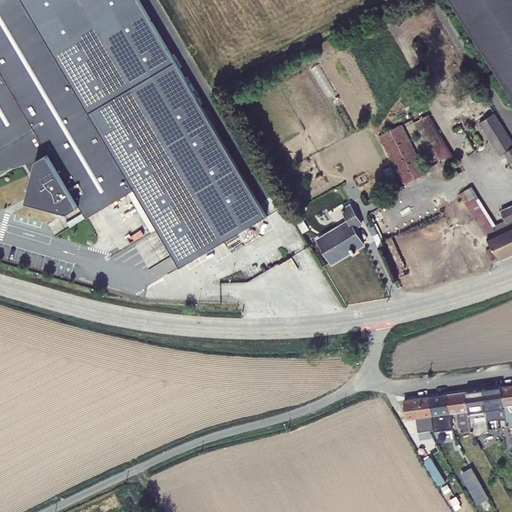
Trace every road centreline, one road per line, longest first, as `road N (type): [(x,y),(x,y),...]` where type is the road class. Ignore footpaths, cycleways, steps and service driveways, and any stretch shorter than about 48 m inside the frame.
road 1 (tertiary): [(0,280),(119,316),(196,326),(384,316)]
road 2 (unclassified): [(366,376),(298,412),(166,453),(46,511)]
road 3 (unknown): [(0,230),(145,288),(257,309),(276,327)]
road 4 (unclassified): [(366,376),(400,386),(511,371)]
road 5 (unknown): [(511,204),(462,193),(379,219)]
road 6 (tertiary): [(384,316),(511,278)]
